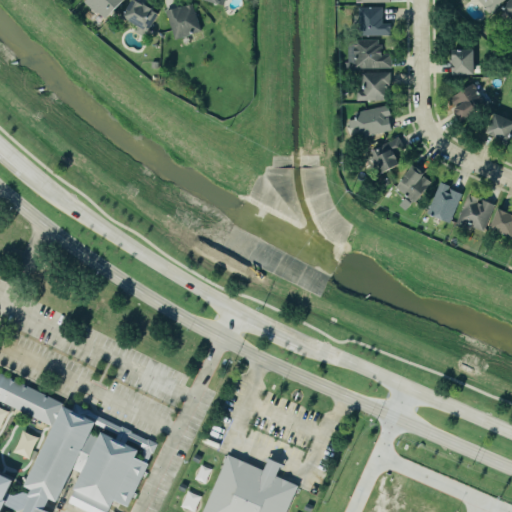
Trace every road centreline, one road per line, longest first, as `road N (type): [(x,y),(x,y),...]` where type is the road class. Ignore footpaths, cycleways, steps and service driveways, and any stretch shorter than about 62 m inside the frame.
road 1 (secondary): [(0,185),(119,279),(223,341),(345,396)]
road 2 (secondary): [(236,314),(90,220),(26,168)]
road 3 (secondary): [(511,432),(299,341)]
road 4 (secondary): [(345,396),(511,469)]
road 5 (residential): [(441,148),(421,115),(420,0)]
